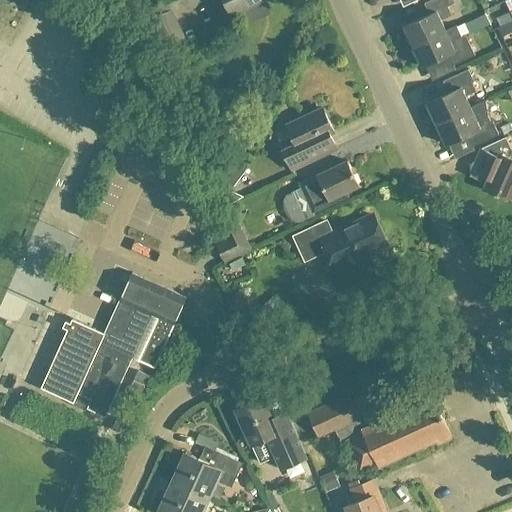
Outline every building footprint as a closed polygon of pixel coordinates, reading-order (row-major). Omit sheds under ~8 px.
[(224,0),(231,13),(258,0),(224,0)] [(403,26),(412,46),(446,31),(441,20),(451,15),(447,6),(454,3),(452,0),(431,0),(424,4),(429,14),(403,26)] [(160,56),(186,43),(170,11),(145,24),(160,56)] [(456,27),(446,31),(412,46),(422,66),(447,55),(452,66),(474,55),(465,36),(461,37),(456,27)] [(436,123),(470,108),(465,96),(476,91),(472,83),(474,82),(468,69),(442,81),(448,93),(426,103),(436,123)] [(491,124),(487,116),(485,102),(486,102),(486,101),(470,108),(436,123),(445,144),(467,134),(472,146),(498,135),(493,123),(491,124)] [(333,131),(322,107),(287,124),(293,138),(280,144),(292,169),(337,147),(330,132),(333,131)] [(485,187),(510,198),(511,193),(511,149),(511,150),(506,137),(480,149),(481,150),(470,174),(487,182),(485,187)] [(359,186),(348,162),(300,184),(314,212),(347,196),(346,192),(359,186)] [(361,256),(386,244),(373,216),(333,235),(327,222),(294,237),(305,261),(327,251),(335,268),(342,264),(345,271),(352,273),(362,268),(364,262),(361,256)] [(249,249),(235,220),(221,227),(227,240),(216,245),(224,261),(249,249)] [(159,312),(136,361),(152,368),(185,298),(130,273),(118,300),(117,300),(102,333),(69,402),(102,417),(150,315),(146,313),(149,307),(159,312)] [(102,333),(70,318),(68,322),(63,320),(60,326),(65,328),(38,387),(69,402),(102,333)] [(419,403),(363,429),(358,417),(360,416),(349,393),(309,412),(319,434),(336,427),(343,443),(347,441),(360,470),(378,462),(379,466),(436,440),(438,443),(452,437),(432,393),(418,400),(419,403)] [(281,469),(306,459),(290,422),(277,428),(263,396),(236,408),(251,444),(252,444),(260,464),(276,457),(281,469)] [(184,452),(171,480),(207,498),(216,479),(230,486),(241,463),(212,449),(206,462),(184,452)] [(348,511),(384,511),(387,511),(374,478),(351,487),(357,501),(346,505),(348,511)] [(200,511),(207,498),(171,480),(158,508),(167,511),(200,511)]
